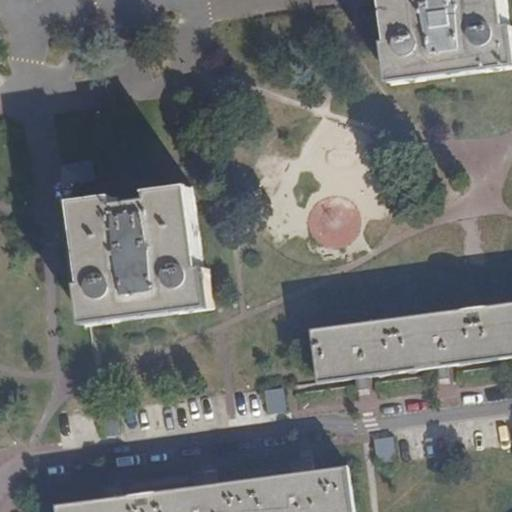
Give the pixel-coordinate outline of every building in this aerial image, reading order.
[(383,0),(395,83),(511,67),(511,7),(511,0),(383,0)] [(73,206),(89,325),(215,308),(200,190),(73,206)] [(511,304),(317,330),(323,382),(511,357),(511,304)] [(290,388),(269,390),(270,411),(291,410),(290,388)] [(395,435),(375,440),(381,464),(401,460),(395,435)] [(61,506),(61,511),(355,511),(350,467),(96,501),(61,506)]
